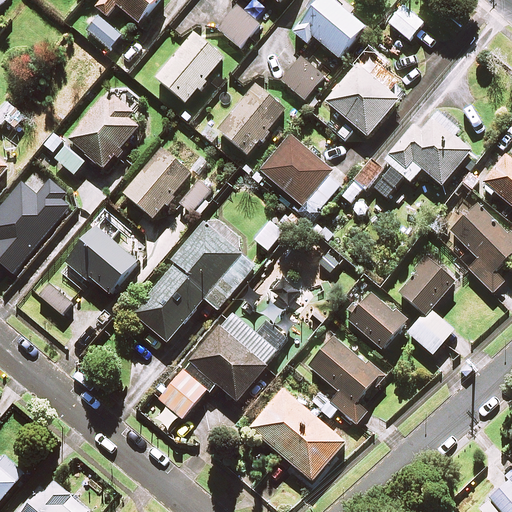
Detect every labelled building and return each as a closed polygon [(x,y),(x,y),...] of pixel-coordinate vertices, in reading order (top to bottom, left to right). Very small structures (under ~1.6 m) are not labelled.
[(103,0),(97,7),(110,18),(118,8),(138,26),(160,0),(103,0)] [(364,29),(329,0),(316,0),(308,9),(312,12),(294,34),(307,45),(313,39),(338,60),(364,29)] [(424,25),(403,7),(389,24),(409,42),(424,25)] [(259,27),(237,8),(218,30),(241,49),(259,27)] [(122,37),(99,18),(87,32),(110,51),(122,37)] [(187,105),(197,92),(200,94),(208,85),(205,82),(224,60),(194,35),(157,80),(187,105)] [(325,76),(301,58),(282,82),(305,101),(325,76)] [(398,102),(357,67),(326,103),(367,139),(398,102)] [(250,157),(261,143),(263,145),(271,135),(269,133),(286,111),(255,87),(219,133),(250,157)] [(109,104),(102,98),(68,140),(103,169),(112,158),(118,163),(126,154),(121,150),(139,128),(130,121),(136,115),(114,97),(109,104)] [(80,109),(70,100),(57,113),(67,123),(80,109)] [(25,117),(9,104),(9,103),(1,112),(0,111),(0,125),(0,126),(4,122),(13,130),(25,117)] [(385,164),(391,169),(373,191),(388,203),(406,181),(410,184),(421,171),(442,188),(471,152),(453,138),(459,131),(438,113),(422,133),(415,127),(385,164)] [(344,184),(291,137),(261,172),(302,208),(307,203),(319,213),(344,184)] [(86,164),(68,148),(56,161),(74,177),(86,164)] [(154,220),(165,206),(168,208),(177,198),(174,196),(192,176),(162,151),(124,195),(154,220)] [(483,184),(486,186),(482,190),(492,198),(495,195),(511,208),(511,156),(509,154),(483,184)] [(383,168),(369,158),(341,197),(354,207),(383,168)] [(0,179),(9,169),(0,161),(0,179)] [(0,264),(18,279),(76,210),(64,200),(67,197),(35,170),(0,211),(0,264)] [(212,191),(199,181),(180,205),(198,220),(209,206),(204,202),(212,191)] [(511,255),(511,240),(477,206),(451,233),(480,261),(470,272),(493,295),(504,283),(494,273),(511,255)] [(285,234),(272,223),(256,241),(268,252),(285,234)] [(255,268),(204,225),(171,264),(175,267),(134,315),(168,344),(205,300),(218,312),(255,268)] [(90,280),(110,297),(137,264),(95,229),(66,264),(88,282),(90,280)] [(454,285),(431,264),(402,296),(425,316),(409,335),(433,356),(454,332),(431,312),(454,285)] [(73,303),(52,286),(42,299),(63,316),(73,303)] [(405,325),(371,294),(347,321),(382,351),(405,325)] [(255,334),(231,314),(158,400),(183,420),(214,383),(237,403),(288,343),(264,323),(255,334)] [(368,368),(334,339),(309,368),(340,394),(331,404),(320,395),(312,404),(330,419),(338,410),(357,426),(367,414),(356,404),(385,370),(375,361),(368,368)] [(345,444),(283,391),(250,430),(312,483),(345,444)] [(0,503),(26,473),(7,456),(0,465),(0,503)] [(511,511),(511,459),(510,462),(511,464),(511,478),(478,508),(481,511),(511,511)] [(88,511),(50,480),(23,511),(88,511)]
